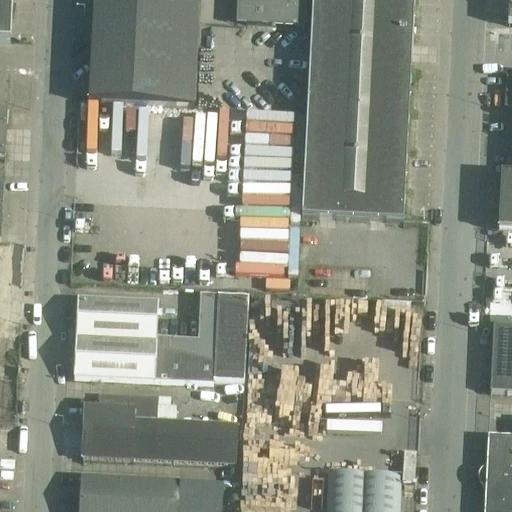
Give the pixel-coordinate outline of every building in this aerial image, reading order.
[(0,0),(0,44),(10,45),(12,0),(0,0)] [(92,0),(87,106),(176,110),(195,111),(200,0),(92,0)] [(237,0),(236,27),(303,30),(304,0),(237,0)] [(403,225),(414,0),(312,0),(302,220),(403,225)] [(511,0),(508,0),(508,4),(503,8),(508,13),(507,28),(511,28),(511,0)] [(503,110),(511,110),(511,75),(504,75),(503,110)] [(8,113),(0,112),(0,161),(6,161),(8,113)] [(511,177),(501,177),(498,234),(511,234),(511,177)] [(310,267),(309,298),(369,300),(370,270),(310,267)] [(215,349),(246,350),(249,301),(217,300),(215,349)] [(75,343),(168,347),(168,342),(155,342),(156,306),(77,303),(75,343)] [(511,330),(493,330),(490,397),(511,398),(511,330)] [(215,349),(214,368),(169,355),(168,347),(75,343),(73,382),(153,386),(213,389),(213,385),(244,387),(246,350),(215,349)] [(154,464),(156,426),(157,426),(158,400),(99,398),(98,410),(84,409),(82,460),(154,464)] [(13,410),(0,409),(0,424),(12,425),(13,410)] [(156,426),(154,464),(234,468),(236,430),(157,426),(156,426)] [(511,441),(487,440),(486,470),(511,471),(511,441)] [(404,455),(402,485),(414,486),(416,456),(404,455)] [(511,511),(511,471),(486,470),(484,511),(511,511)] [(329,474),(326,511),(397,511),(400,479),(329,474)] [(82,481),(79,511),(176,511),(178,486),(82,481)]
